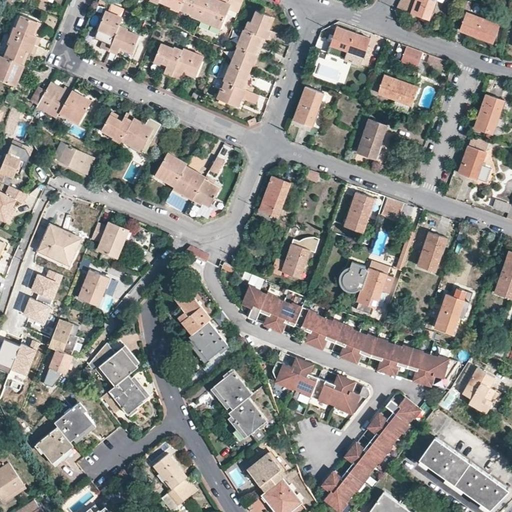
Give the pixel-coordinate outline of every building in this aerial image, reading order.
[(161,0),(171,4),(171,5),(179,9),(180,7),(182,0),(161,0)] [(182,0),(180,7),(193,12),(192,14),(200,17),(206,0),(182,0)] [(238,9),(241,0),(220,0),(220,1),(218,0),(206,0),(200,17),(221,26),(229,5),(238,9)] [(400,0),(397,8),(428,20),(435,0),(400,0)] [(120,23),(126,7),(115,3),(112,11),(106,8),(99,26),(109,30),(107,34),(103,46),(110,49),(120,23)] [(263,35),(272,38),(274,31),(265,27),(261,26),(266,14),(251,9),(247,20),(245,19),(242,27),(260,33),(263,35)] [(493,43),(500,25),(467,12),(460,30),(493,43)] [(16,26),(13,34),(40,44),(43,36),(39,34),(34,33),(39,19),(23,14),(19,27),(16,26)] [(261,26),(265,27),(270,16),(266,14),(261,26)] [(44,21),(39,19),(34,33),(39,34),(44,21)] [(129,26),(120,23),(110,49),(119,53),(121,47),(122,43),(134,48),(141,32),(129,28),(129,26)] [(260,33),(242,27),(241,26),(234,44),(236,44),(253,51),(256,52),(258,48),(255,48),(260,33)] [(370,39),(337,26),(328,53),(362,64),(370,39)] [(258,48),(263,35),(260,33),(255,48),(258,48)] [(40,44),(13,34),(10,43),(12,44),(7,57),(23,63),(28,50),(32,52),(37,53),(40,44)] [(173,75),(183,48),(175,45),(173,48),(161,42),(155,59),(168,64),(167,66),(164,71),(173,75)] [(133,52),(134,48),(122,43),(121,47),(133,52)] [(247,68),(251,70),(252,66),(248,65),(253,51),(236,44),(230,62),(247,68)] [(205,53),(184,45),(183,48),(173,75),(181,78),(185,69),(186,66),(198,70),(205,53)] [(418,50),(407,46),(401,62),(418,68),(424,52),(418,50)] [(23,63),(27,64),(32,52),(28,50),(23,63)] [(257,52),(256,52),(253,51),(248,65),(252,66),(257,52)] [(23,63),(7,57),(3,55),(0,62),(0,78),(19,86),(23,76),(19,75),(21,70),(25,72),(27,64),(23,63)] [(428,65),(444,67),(445,59),(429,57),(428,65)] [(243,82),(247,68),(230,62),(223,78),(225,79),(245,87),(246,83),(243,82)] [(186,66),(185,69),(197,74),(198,70),(186,66)] [(246,83),(251,70),(247,68),(243,82),(246,83)] [(418,86),(384,74),(378,92),(411,104),(418,86)] [(65,86),(53,78),(51,82),(64,89),(65,86)] [(257,91),(245,87),(225,79),(221,88),(219,87),(216,97),(233,103),(236,94),(241,96),(254,101),(257,91)] [(61,111),(73,90),(65,86),(64,89),(51,82),(39,103),(59,115),(61,111)] [(325,92),(307,85),(294,119),(312,126),(325,92)] [(74,89),(73,90),(61,111),(81,122),(93,100),(84,95),(82,99),(78,96),(80,93),(74,89)] [(35,92),(31,102),(38,106),(42,96),(35,92)] [(505,100),(486,93),(474,127),(493,134),(505,100)] [(21,110),(13,106),(12,108),(11,111),(9,114),(8,118),(7,122),(6,126),(5,131),(15,135),(24,111),(21,110)] [(122,120),(124,116),(112,110),(110,113),(122,120)] [(111,137),(119,142),(121,139),(133,117),(125,112),(124,116),(122,120),(110,113),(101,128),(113,135),(111,137)] [(142,127),(137,124),(140,120),(133,117),(121,139),(141,150),(145,142),(154,147),(162,132),(144,123),(142,127)] [(388,125),(369,118),(358,152),(377,158),(388,125)] [(0,180),(1,181),(5,173),(12,175),(11,177),(13,178),(15,179),(17,179),(18,179),(20,179),(21,178),(21,177),(22,174),(21,174),(26,160),(20,158),(24,148),(6,142),(0,159),(0,162),(4,164),(2,168),(0,166),(0,180)] [(96,158),(61,142),(54,159),(61,162),(60,164),(89,177),(96,158)] [(487,151),(469,145),(459,172),(478,179),(487,151)] [(184,165),(186,162),(175,156),(166,152),(154,174),(174,185),(184,165)] [(224,160),(216,156),(209,169),(216,173),(224,160)] [(184,165),(174,185),(172,187),(192,198),(203,178),(204,176),(184,165)] [(319,172),(307,168),(304,177),(316,181),(319,172)] [(204,176),(203,178),(212,183),(214,180),(205,175),(204,176)] [(291,182),(273,175),(260,208),(278,216),(291,182)] [(203,178),(192,198),(201,203),(202,201),(208,204),(219,187),(212,183),(203,178)] [(16,186),(10,185),(7,193),(0,189),(0,216),(11,221),(15,212),(12,211),(15,206),(18,199),(25,203),(29,193),(16,186)] [(376,197),(357,191),(345,224),(363,231),(376,197)] [(405,202),(388,196),(382,214),(397,222),(398,222),(405,202)] [(510,203),(495,198),(492,206),(507,211),(510,203)] [(82,237),(50,222),(38,249),(69,264),(82,237)] [(118,257),(125,239),(126,240),(131,229),(115,223),(114,226),(108,224),(107,226),(98,222),(91,238),(100,242),(98,248),(118,257)] [(402,269),(416,229),(410,227),(396,267),(402,269)] [(448,237),(430,231),(418,264),(437,271),(448,237)] [(310,249),(292,243),(282,270),(300,277),(310,249)] [(190,245),(186,250),(207,261),(209,255),(190,245)] [(511,259),(508,258),(496,291),(511,297),(511,259)] [(391,265),(373,259),(369,268),(365,267),(366,264),(352,260),(350,265),(345,267),(343,268),(341,271),(339,276),(339,279),(340,283),(342,286),(345,289),(348,290),(350,291),(353,291),(358,289),(361,287),(363,288),(356,308),(372,313),(374,306),(376,307),(382,289),(390,292),(395,275),(393,275),(388,273),(390,266),(391,265)] [(199,276),(187,262),(181,266),(193,281),(199,276)] [(110,275),(91,268),(79,297),(99,304),(110,275)] [(18,298),(26,278),(22,277),(13,296),(18,298)] [(46,286),(26,278),(18,298),(37,305),(40,296),(41,297),(46,286)] [(261,309),(269,290),(262,287),(263,285),(252,281),(244,302),(251,304),(252,302),(255,303),(253,306),(251,312),(259,315),(261,309)] [(179,303),(192,293),(188,289),(175,299),(179,303)] [(268,319),(276,322),(286,298),(279,295),(279,294),(269,290),(261,309),(268,312),(269,309),(272,310),(271,313),(268,319)] [(208,320),(211,317),(192,293),(179,303),(181,306),(174,311),(192,333),(208,320)] [(466,299),(448,293),(436,326),(437,327),(453,332),(454,332),(466,299)] [(286,298),(276,322),(284,325),(286,319),(287,316),(290,318),(288,320),(296,323),(297,320),(304,304),(293,300),(293,301),(286,298)] [(309,336),(317,339),(327,316),(320,313),(320,311),(304,304),(297,320),(303,323),(302,326),(309,329),(311,326),(313,327),(312,330),(309,336)] [(22,338),(29,316),(9,309),(1,331),(22,338)] [(229,323),(222,313),(215,319),(222,328),(229,323)] [(330,337),(337,340),(345,321),(335,317),(334,319),(327,316),(317,339),(325,342),(327,336),(328,334),(331,335),(330,337)] [(59,318),(49,344),(57,348),(69,353),(75,338),(74,337),(78,325),(59,318)] [(208,320),(192,333),(189,335),(208,359),(228,344),(208,320)] [(344,350),(351,353),(361,330),(354,327),(354,325),(345,321),(337,340),(343,343),(345,340),(347,341),(346,344),(344,350)] [(453,332),(437,327),(434,336),(450,341),(453,332)] [(361,330),(351,353),(359,356),(361,351),(362,348),(365,349),(364,352),(372,355),(379,336),(369,332),(368,333),(361,330)] [(389,339),(379,336),(372,355),(380,357),(381,355),(384,356),(383,358),(381,364),(389,367),(396,342),(389,340),(389,339)] [(116,352),(107,341),(89,361),(88,362),(94,369),(99,365),(115,384),(129,373),(139,365),(123,346),(116,352)] [(401,364),(408,366),(414,346),(404,343),(403,345),(396,342),(389,367),(397,369),(399,363),(399,360),(402,361),(401,364)] [(506,348),(494,343),(490,354),(503,357),(506,348)] [(425,349),(414,346),(408,366),(416,368),(417,365),(419,366),(418,369),(416,375),(424,377),(432,353),(424,351),(425,349)] [(74,355),(69,353),(57,348),(50,365),(67,372),(74,355)] [(439,355),(432,353),(424,377),(432,380),(434,374),(435,371),(437,372),(437,374),(448,378),(459,360),(439,354),(439,355)] [(301,371),(305,362),(297,359),(294,365),(293,367),(291,366),(292,364),(278,358),(277,361),(274,368),(278,378),(277,380),(287,384),(288,383),(295,386),(301,371)] [(252,393),(226,360),(207,376),(233,408),(249,395),(252,393)] [(312,365),(305,362),(301,371),(295,386),(302,389),(301,390),(311,395),(318,378),(320,375),(312,372),(311,375),(309,374),(310,371),(312,365)] [(485,395),(490,384),(495,375),(479,365),(465,391),(474,397),(471,401),(489,411),(495,400),(491,399),(485,395)] [(115,384),(109,390),(122,406),(128,413),(149,396),(129,373),(115,384)] [(325,381),(318,378),(311,395),(329,402),(329,400),(336,403),(346,379),(339,376),(336,382),(335,385),(333,384),(334,381),(326,378),(325,381)] [(354,383),(346,379),(336,403),(354,411),(354,409),(356,410),(369,394),(370,391),(369,387),(366,384),(364,383),(361,392),(354,389),(353,392),(350,391),(351,388),(354,383)] [(497,388),(490,384),(485,395),(491,399),(497,388)] [(122,406),(109,390),(102,395),(116,412),(122,406)] [(451,390),(442,406),(448,410),(457,394),(451,390)] [(267,419),(249,396),(249,395),(233,408),(229,412),(248,435),(250,432),(258,442),(267,435),(259,425),(267,419)] [(394,399),(389,406),(394,410),(409,422),(414,415),(415,416),(422,408),(420,406),(406,395),(401,401),(403,403),(402,405),(399,403),(394,399)] [(78,402),(55,421),(58,425),(71,441),(94,421),(78,402)] [(382,414),(377,420),(397,436),(402,430),(403,431),(410,423),(409,422),(394,410),(389,416),(391,418),(390,420),(387,418),(382,414)] [(375,433),(371,439),(387,452),(393,443),(392,442),(397,436),(377,420),(372,427),(377,431),(379,433),(378,435),(375,433)] [(25,431),(20,422),(13,427),(18,436),(25,431)] [(75,445),(71,441),(58,425),(37,442),(53,462),(75,445)] [(437,435),(421,457),(430,463),(447,476),(465,488),(482,500),(492,507),(507,486),(437,435)] [(359,443),(354,449),(374,465),(379,459),(380,460),(387,452),(371,439),(366,445),(368,447),(367,449),(364,447),(359,443)] [(374,465),(354,449),(349,456),(354,460),(356,461),(354,464),(352,462),(348,468),(363,481),(370,472),(369,471),(374,465)] [(282,476),(286,473),(269,451),(248,468),(266,490),(282,476)] [(173,487),(187,476),(168,452),(154,464),(173,487)] [(26,486),(5,456),(0,459),(0,494),(5,502),(6,502),(5,500),(26,486)] [(430,463),(421,457),(418,460),(427,467),(430,463)] [(336,472),(331,478),(351,494),(356,488),(357,489),(363,481),(348,468),(343,473),(345,475),(343,478),(341,476),(336,472)] [(198,489),(187,476),(173,487),(167,492),(177,505),(198,489)] [(282,476),(266,490),(262,493),(278,511),(286,511),(301,500),(282,476)] [(465,488),(447,476),(444,479),(463,492),(465,488)] [(351,494),(331,478),(326,485),(331,489),(333,490),(331,492),(329,491),(324,497),(340,510),(347,501),(346,500),(351,494)] [(414,511),(384,490),(369,510),(371,511),(416,511),(417,511),(416,510),(414,511)] [(167,492),(160,498),(171,511),(177,505),(167,492)] [(36,499),(15,511),(45,511),(42,506),(41,507),(36,499)] [(492,507),(482,500),(480,504),(489,511),(492,507)]
